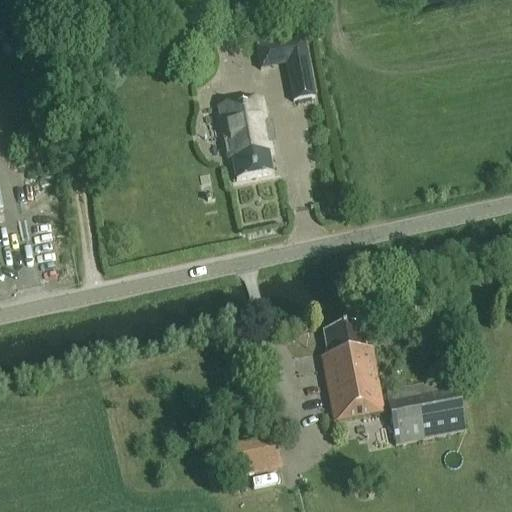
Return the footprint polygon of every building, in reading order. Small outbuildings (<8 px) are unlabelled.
[(281,45),(292,103),(314,99),(303,41),(281,45)] [(231,162),(235,183),(273,176),(269,155),(274,154),(272,146),(275,145),(271,124),(268,124),(264,100),(216,109),(226,162),(231,162)] [(328,362),(321,363),(333,425),(384,416),(372,354),(366,355),(361,327),(323,335),(328,362)] [(454,380),(385,393),(395,448),(465,435),(454,380)] [(225,447),(233,481),(280,470),(273,436),(225,447)]
